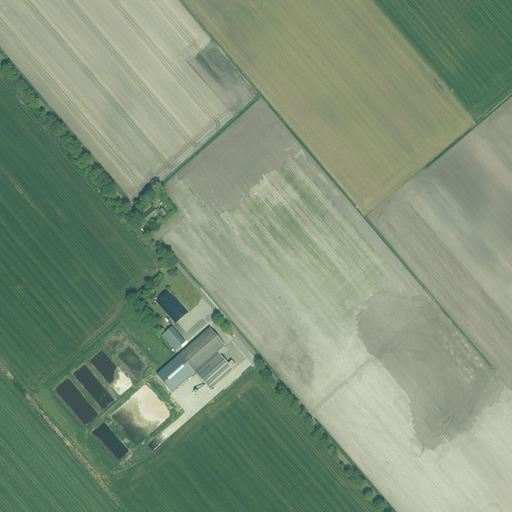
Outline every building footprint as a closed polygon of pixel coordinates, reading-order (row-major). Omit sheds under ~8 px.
[(149,222),(158,214),(153,208),(142,217),(146,222),(148,220),(149,222)] [(164,208),(159,211),(164,217),(168,213),(164,208)] [(175,324),(188,313),(175,299),(174,300),(172,297),(171,297),(167,292),(156,302),(175,324)] [(185,342),(172,327),(162,336),(175,350),(185,342)] [(224,346),(209,328),(179,355),(156,375),(172,392),(194,372),(209,390),(232,370),(217,352),(224,346)] [(233,343),(223,353),(227,356),(236,346),(233,343)]
